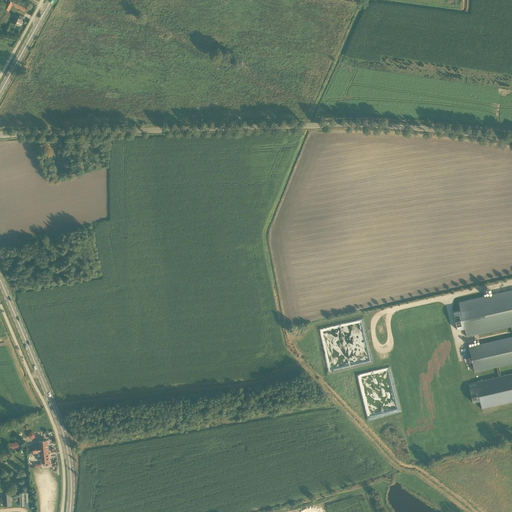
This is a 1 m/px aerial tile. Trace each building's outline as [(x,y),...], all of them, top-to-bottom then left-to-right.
[(26,12),(29,6),(17,0),(6,0),(0,11),(7,14),(10,9),(12,5),(18,9),(19,8),(26,12)] [(12,23),(19,26),(22,19),(23,17),(20,15),(18,17),(14,15),(12,18),(14,19),(12,23)] [(511,289),(459,302),(460,310),(453,312),(457,330),(465,329),(467,337),(511,327),(511,331),(511,336),(469,347),(471,357),(468,358),(469,363),(472,362),(475,372),(497,367),(499,377),(475,382),(476,384),(469,386),(472,403),(480,401),(482,409),(511,402),(511,289)] [(46,465),(49,465),(49,462),(47,440),(39,441),(39,446),(32,447),(33,454),(40,453),(41,463),(46,463),(46,465)] [(12,505),(11,493),(3,494),(4,506),(12,505)]
